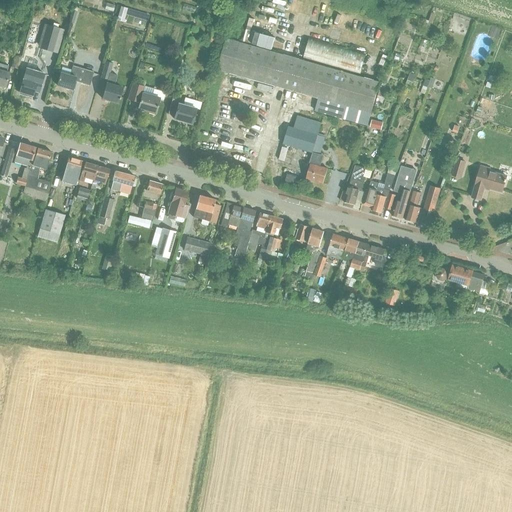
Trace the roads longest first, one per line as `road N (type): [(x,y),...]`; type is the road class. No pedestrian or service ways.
road 1 (secondary): [(511,268),(179,173)]
road 2 (residential): [(179,173),(182,151),(171,141),(66,111),(48,117),(42,134)]
road 3 (secondary): [(179,173),(42,134)]
